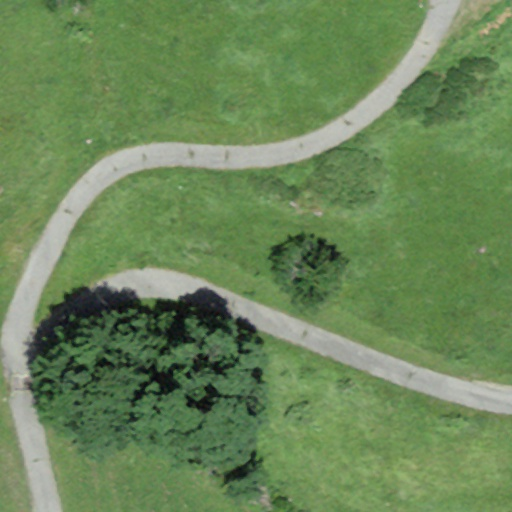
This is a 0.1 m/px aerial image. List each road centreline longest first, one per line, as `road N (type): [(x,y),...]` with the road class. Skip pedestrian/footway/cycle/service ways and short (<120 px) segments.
road 1 (unclassified): [(27,415),(19,324),(84,191),(103,173),(150,156),(263,154),(327,138),(407,70),(450,0)]
road 2 (unclassified): [(511,401),(423,383),(210,295),(143,281),(114,287),(59,331),(40,364),(27,415)]
